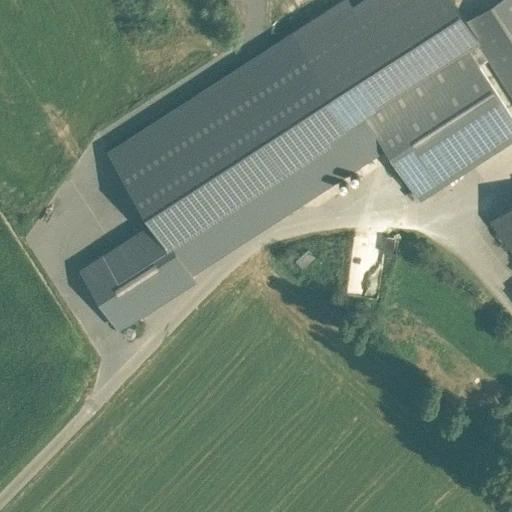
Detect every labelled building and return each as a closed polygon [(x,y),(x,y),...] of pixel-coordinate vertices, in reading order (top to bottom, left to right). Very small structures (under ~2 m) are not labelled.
[(349,0),(347,0),(294,35),(348,119),(362,109),(466,42),(480,63),(490,57),(466,21),(468,20),(454,0),(367,0),(355,8),(349,0)] [(511,0),(499,0),(468,20),(511,90),(511,0)] [(112,152),(157,221),(190,272),(190,271),(210,258),(209,257),(385,144),(362,109),(348,119),(294,35),(112,152)] [(466,42),(362,109),(385,144),(420,197),(442,183),(428,162),(491,121),(505,142),(511,137),(511,113),(508,108),(511,105),(511,90),(490,57),(480,63),(466,42)] [(511,203),(491,219),(511,247),(511,203)] [(190,272),(157,221),(83,268),(120,326),(195,278),(190,271),(190,272)] [(387,236),(354,235),(346,295),(378,299),(384,251),(387,236)] [(398,238),(387,236),(384,251),(396,253),(398,238)]
